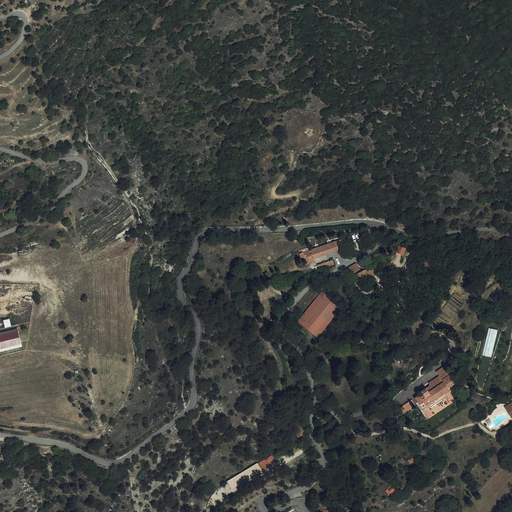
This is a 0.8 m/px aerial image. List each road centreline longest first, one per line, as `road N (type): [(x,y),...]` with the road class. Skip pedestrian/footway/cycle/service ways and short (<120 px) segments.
road 1 (unclassified): [(511,236),(483,229),(410,234),(366,221),(207,231),(180,288),(198,338),(186,411),(113,461),(0,434)]
road 2 (track): [(0,235),(40,217),(86,167),(78,158),(40,161),(0,149)]
road 3 (track): [(252,229),(298,199),(272,192),(291,155)]
